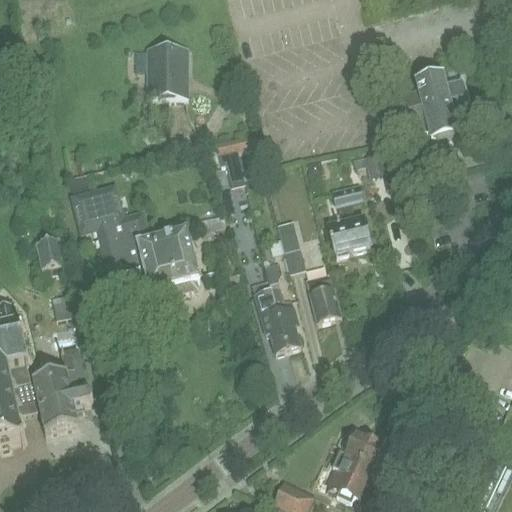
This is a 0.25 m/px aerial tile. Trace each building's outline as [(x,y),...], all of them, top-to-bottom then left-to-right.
[(149,55),(148,104),(188,104),(189,56),(149,55)] [(445,92),(443,84),(417,91),(419,98),(402,103),(412,141),(429,137),(431,148),(434,147),(438,150),(452,147),(455,142),(457,141),(454,130),(471,126),(461,88),(445,92)] [(236,144),(239,156),(259,152),(256,139),(236,144)] [(246,190),(239,156),(236,144),(210,150),(213,163),(215,173),(227,170),(231,193),(246,190)] [(370,182),(376,181),(389,178),(384,157),(365,161),(370,182)] [(158,297),(160,304),(175,300),(173,293),(200,286),(188,238),(165,244),(164,240),(162,239),(159,240),(158,242),(159,246),(152,248),(144,218),(125,223),(116,191),(93,197),(88,179),(78,181),(69,183),(74,201),(70,202),(81,241),(97,237),(108,278),(143,269),(151,299),(158,297)] [(349,258),(371,253),(364,223),(355,226),(350,208),(363,205),(360,191),(334,197),(337,211),(338,211),(340,220),(336,221),(338,230),(330,232),(337,261),(339,263),(348,261),(349,258)] [(236,217),(230,196),(222,198),(227,219),(236,217)] [(207,243),(228,239),(223,221),(203,226),(207,243)] [(277,230),(284,258),(300,254),(293,226),(277,230)] [(37,249),(43,275),(51,273),(53,280),(73,276),(64,236),(56,238),(58,244),(37,249)] [(272,296),(289,357),(302,353),(296,332),(300,331),(295,313),(292,305),(284,307),(279,289),(278,289),(277,285),(281,276),(278,268),(265,272),(272,296)] [(342,324),(330,279),(306,285),(310,300),(318,330),(342,324)] [(276,360),(289,357),(272,296),(255,301),(266,341),(270,339),(276,360)] [(72,300),(53,304),(57,325),(77,321),(72,300)] [(40,417),(34,388),(34,387),(30,387),(28,376),(30,375),(29,370),(34,369),(33,366),(28,367),(21,335),(26,334),(26,331),(20,332),(17,318),(20,316),(17,313),(15,315),(5,312),(4,309),(1,310),(2,313),(0,314),(0,451),(22,447),(22,450),(25,450),(25,446),(28,446),(27,443),(24,443),(21,429),(26,428),(25,421),(40,417)] [(34,388),(40,417),(46,442),(80,434),(75,414),(91,410),(94,406),(93,401),(88,398),(79,356),(61,360),(64,370),(59,371),(61,382),(34,388)] [(387,455),(379,452),(380,451),(377,445),(371,442),(365,444),(365,445),(357,442),(348,462),(340,459),(333,474),(336,476),(329,491),(326,499),(333,502),(332,504),(336,506),(337,503),(355,511),(358,511),(361,507),(370,488),(368,487),(374,475),(377,477),(387,455)] [(308,511),(313,503),(285,490),(275,510),(279,511),(308,511)]
